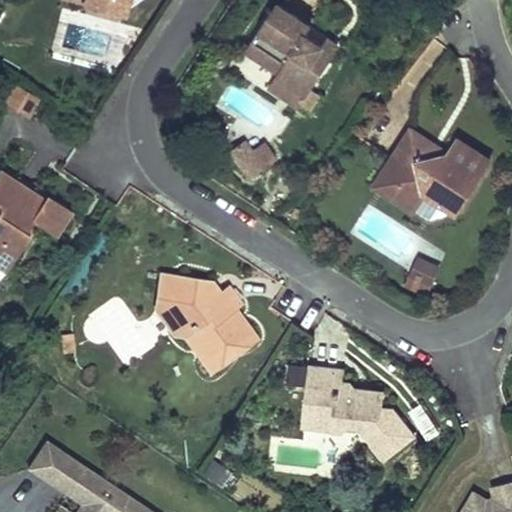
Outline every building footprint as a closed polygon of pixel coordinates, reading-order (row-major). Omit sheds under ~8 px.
[(112,0),(85,0),(83,10),(123,19),(128,4),(112,0)] [(277,3),(246,51),(278,73),(274,78),(305,98),(338,49),(326,41),(323,45),(305,33),(310,25),(277,3)] [(274,78),(268,88),(299,107),(305,98),(274,78)] [(39,98),(17,85),(9,99),(30,112),(39,98)] [(411,131),(385,170),(402,182),(391,200),(411,214),(425,193),(441,203),(452,186),(467,195),(489,161),(457,142),(448,156),(437,157),(425,150),(425,140),(411,131)] [(460,138),(457,142),(489,161),(491,159),(460,138)] [(448,156),(425,140),(425,150),(437,157),(448,156)] [(259,142),(233,167),(248,182),(274,157),(259,142)] [(0,168),(0,174),(40,199),(43,195),(0,168)] [(385,170),(373,189),(391,200),(402,182),(385,170)] [(0,174),(0,269),(4,272),(35,224),(53,235),(68,211),(43,195),(40,199),(0,174)] [(425,193),(411,214),(428,225),(457,211),(467,195),(452,186),(441,203),(425,193)] [(421,255),(412,270),(432,281),(439,265),(421,255)] [(210,378),(261,342),(238,312),(245,307),(229,287),(221,293),(214,284),(159,275),(155,314),(173,340),(184,341),(210,378)] [(384,465),(417,440),(395,411),(386,410),(386,393),(357,390),(352,384),(344,384),(345,370),(309,367),(302,434),(342,438),(347,433),(359,435),(384,465)] [(76,454),(49,436),(31,463),(70,490),(77,480),(64,471),(76,454)] [(160,511),(76,454),(64,471),(77,480),(70,490),(84,499),(76,510),(63,501),(55,511),(160,511)] [(211,461),(200,475),(224,493),(235,479),(211,461)] [(511,484),(490,491),(494,503),(498,495),(509,491),(511,493),(511,484)] [(511,511),(511,493),(509,491),(498,495),(494,503),(486,505),(473,498),(464,511),(511,511)]
